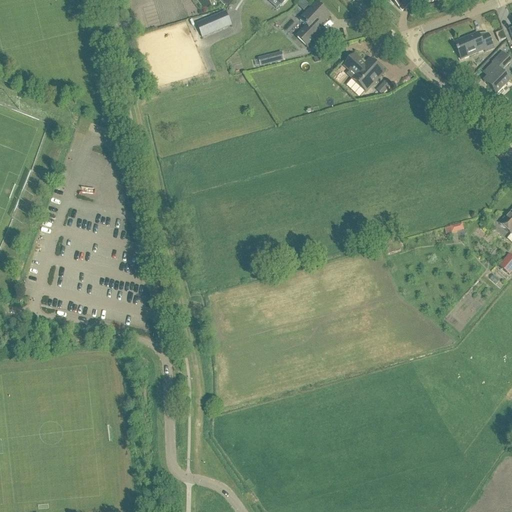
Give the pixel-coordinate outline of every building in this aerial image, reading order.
[(206,0),(198,0),(205,11),(211,7),(206,0)] [(414,0),(388,0),(402,13),(414,0)] [(325,32),(320,27),(329,18),(316,6),(300,22),(306,28),(298,37),(309,48),(325,32)] [(225,14),(197,26),(202,39),(227,28),(224,22),(228,20),(225,14)] [(502,32),(495,35),(499,43),(506,40),(502,32)] [(493,50),(487,35),(479,38),(478,35),(464,41),(464,40),(453,45),(456,52),(457,54),(458,54),(461,61),(484,52),(485,53),(493,50)] [(249,44),(230,54),(236,64),(241,61),(243,64),(256,57),(249,44)] [(261,69),(283,63),(280,54),(258,61),(261,69)] [(496,63),(484,75),(488,79),(484,83),(496,95),(509,82),(500,73),(502,71),(503,70),(504,69),(511,63),(502,54),(495,62),(496,62),(496,63)] [(365,66),(354,57),(344,68),(350,73),(347,76),(366,94),(384,75),(369,62),(365,66)] [(382,97),(393,86),(387,81),(376,92),(382,97)] [(334,85),(329,89),(341,102),(346,97),(334,85)] [(511,212),(506,219),(505,218),(499,225),(511,237),(511,212)] [(495,234),(489,243),(499,250),(506,241),(495,234)] [(509,278),(511,274),(511,258),(509,256),(499,269),(509,278)]
